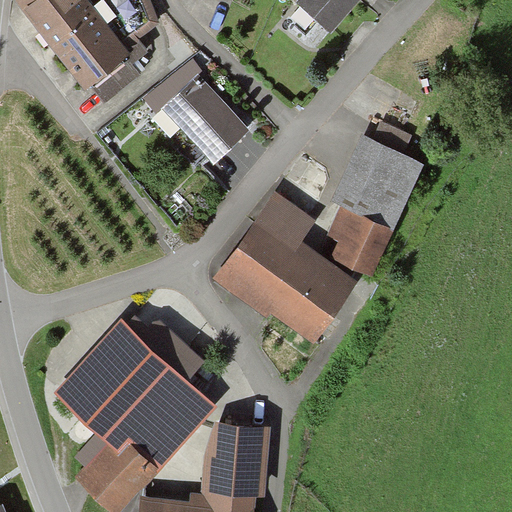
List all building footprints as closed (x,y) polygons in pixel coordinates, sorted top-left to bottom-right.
[(153,0),(18,0),(55,45),(84,81),(87,79),(103,100),(142,70),(133,59),(148,46),(138,34),(160,17),(153,0)] [(353,0),(299,0),(330,27),(353,0)] [(199,73),(164,106),(214,156),(248,124),(199,73)] [(338,236),(332,250),(372,267),(421,156),(403,149),(411,131),(380,117),(373,133),(361,128),(331,197),(345,203),(331,233),(338,236)] [(306,211),(274,189),(214,276),(264,311),(270,302),(315,333),(355,276),(292,232),(306,211)] [(160,310),(148,321),(134,308),(128,315),(123,310),(53,383),(101,429),(76,455),(106,484),(100,490),(118,507),(219,401),(190,373),(208,355),(160,310)] [(218,416),(208,451),(204,489),(192,488),(191,498),(143,493),(141,511),(251,511),(253,488),(264,489),(270,420),(218,416)]
